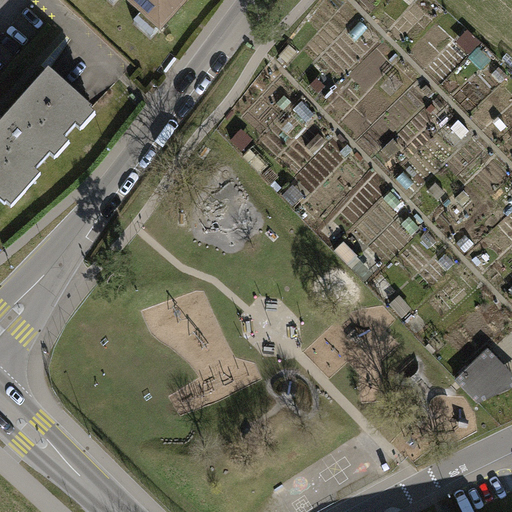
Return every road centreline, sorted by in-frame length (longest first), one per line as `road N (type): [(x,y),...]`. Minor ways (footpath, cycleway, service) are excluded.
road 1 (residential): [(249,0),(0,329)]
road 2 (secondary): [(0,403),(117,511)]
road 3 (residential): [(373,511),(511,440)]
